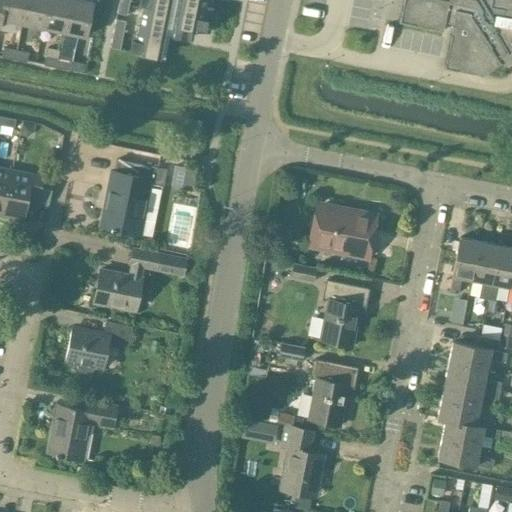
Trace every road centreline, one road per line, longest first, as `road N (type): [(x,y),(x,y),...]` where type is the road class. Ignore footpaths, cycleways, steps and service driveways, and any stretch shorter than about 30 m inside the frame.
road 1 (tertiary): [(204,511),(202,444),(251,146)]
road 2 (residential): [(431,182),(375,511)]
road 3 (residential): [(0,453),(7,472),(27,482),(184,511)]
road 4 (residential): [(431,182),(251,146)]
road 5 (residential): [(0,453),(30,293)]
road 6 (residential): [(30,293),(69,138)]
road 7 (tertiary): [(251,146),(280,0)]
